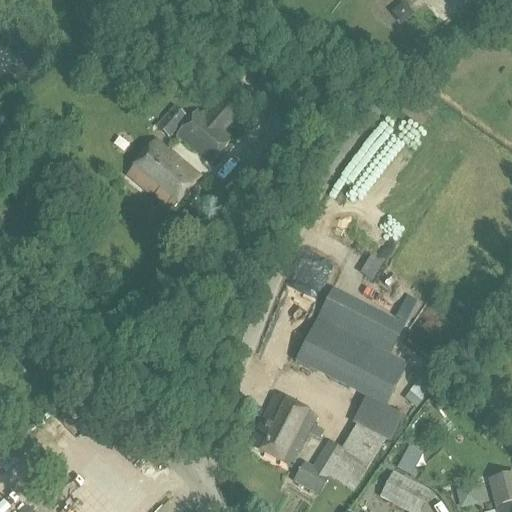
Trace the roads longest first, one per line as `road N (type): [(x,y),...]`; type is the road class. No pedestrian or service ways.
road 1 (unclassified): [(201,485),(268,288),(334,161),(410,74),(511,2)]
road 2 (unclassified): [(201,485),(125,407),(0,314)]
